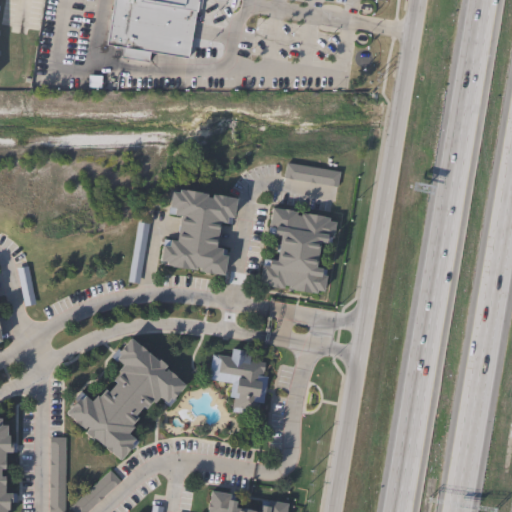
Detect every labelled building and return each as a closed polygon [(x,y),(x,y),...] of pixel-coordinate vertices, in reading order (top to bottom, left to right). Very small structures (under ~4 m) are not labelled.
[(230,0),(229,8),(204,4),(203,11),(202,11),(201,15),(198,15),(190,61),(152,54),(150,64),(123,60),(124,49),(109,47),(117,0),(230,0)] [(341,173),(338,189),(336,188),(284,179),(284,178),(287,164),(341,173)] [(182,187),(210,191),(210,195),(215,196),(216,192),(228,193),(228,195),(240,197),(240,198),(237,216),(233,215),(232,224),(223,221),(222,225),(219,246),(226,247),(225,247),(225,249),(228,249),(227,254),(230,255),(228,274),(201,270),(202,266),(197,265),(196,269),(170,265),(170,261),(163,260),(165,243),(172,244),(173,237),(181,238),(184,219),(184,215),(177,214),(178,205),(173,204),(175,189),(182,190),(182,187)] [(298,214),(303,215),(304,211),(332,216),(331,220),(338,221),(335,237),(334,237),(333,244),(324,242),(320,265),(326,266),(325,274),(329,275),(326,291),(318,289),(318,292),(291,288),(291,285),(286,284),(286,288),(261,284),(264,263),(271,264),(272,257),(279,259),(283,234),(276,233),(277,227),(271,226),(274,206),(299,210),(298,214)] [(15,270),(19,307),(29,306),(25,269),(15,270)] [(134,336),(161,360),(162,358),(169,364),(165,368),(168,371),(170,368),(188,383),(175,399),(176,400),(170,407),(164,402),(167,400),(162,396),(157,402),(155,400),(148,408),(146,405),(137,416),(140,418),(134,425),(137,427),(132,434),(140,441),(123,459),(68,413),(82,397),(83,398),(87,394),(94,400),(99,394),(101,395),(107,388),(111,391),(119,381),(116,379),(122,372),(120,370),(126,363),(119,358),(123,353),(121,352),(134,336)] [(251,355),(250,360),(266,363),(264,376),(269,377),(264,403),(259,403),(259,405),(260,406),(259,414),(250,412),(250,414),(233,411),(234,410),(232,409),(234,398),(231,397),(233,384),(208,380),(213,354),(232,357),(233,348),(247,351),(247,354),(251,355)] [(0,511),(0,418),(2,418),(2,424),(9,424),(9,436),(11,436),(11,443),(17,443),(17,454),(7,454),(7,469),(2,469),(2,476),(7,476),(7,493),(17,493),(17,503),(11,503),(11,510),(8,510),(8,511),(0,511)] [(66,511),(50,511),(50,438),(66,437),(66,511)] [(117,482),(85,511),(69,511),(66,508),(106,471),(117,482)] [(239,507),(263,511),(264,505),(270,506),(271,500),(290,503),(288,511),(208,511),(213,491),(232,494),(231,499),(240,501),(239,507)]
